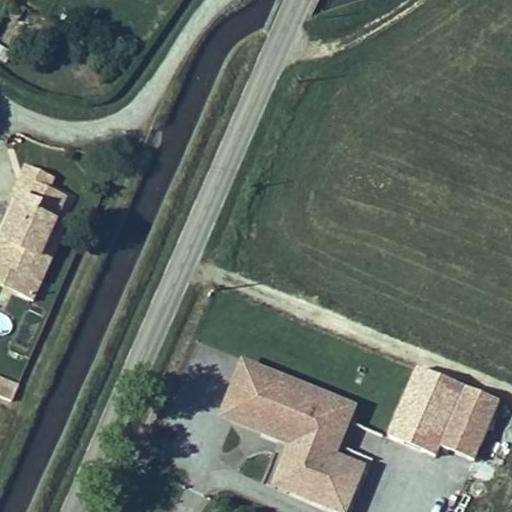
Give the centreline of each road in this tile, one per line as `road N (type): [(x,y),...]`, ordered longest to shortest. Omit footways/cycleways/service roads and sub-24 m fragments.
road 1 (secondary): [(296,0),(73,511)]
road 2 (unclassified): [(215,0),(161,83),(118,121),(70,132),(0,106)]
